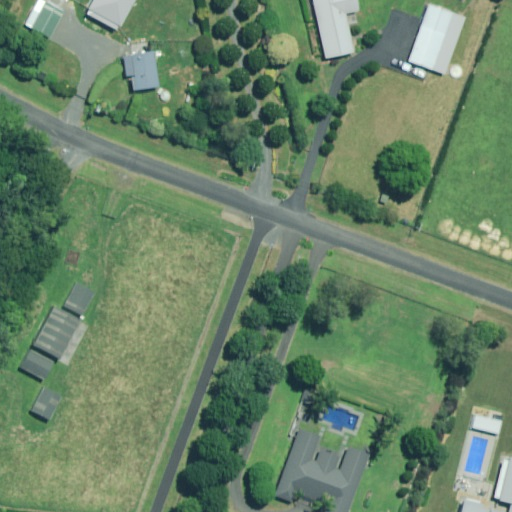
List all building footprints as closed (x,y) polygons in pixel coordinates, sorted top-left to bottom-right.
[(309,0),(323,60),(351,53),(342,14),(356,11),(353,0),(309,0)] [(463,18),(427,5),(407,62),(443,75),(463,18)] [(59,18),(39,8),(28,30),(48,39),(59,18)] [(155,88),(150,54),(121,58),(124,78),(129,77),(131,92),(155,88)] [(395,185),(384,181),(377,203),(387,206),(395,185)] [(93,295),(76,286),(66,303),(61,301),(33,350),(29,348),(18,369),(42,382),(53,362),(55,363),(93,295)] [(57,403),(39,394),(30,412),(47,422),(57,403)] [(317,438),(297,431),(273,497),(289,503),(292,494),(321,505),(318,511),(345,511),(366,456),(342,447),(337,459),(313,450),(317,438)] [(511,511),(511,457),(502,455),(489,509),(481,507),(482,500),(461,495),(457,511),(511,511)]
